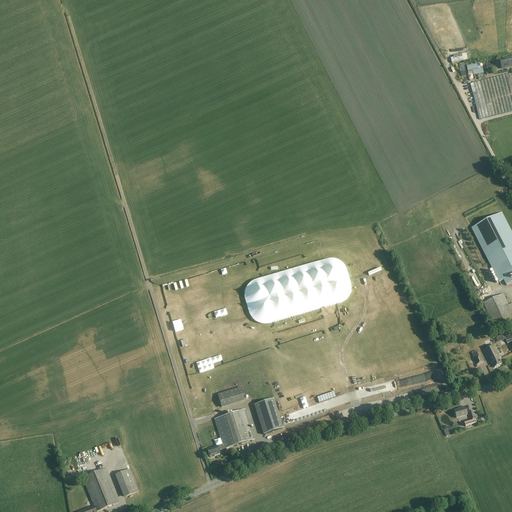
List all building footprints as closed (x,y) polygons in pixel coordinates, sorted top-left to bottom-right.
[(452,63),(455,63),(455,62),(467,60),(466,54),(453,56),(454,58),(451,58),(452,63)] [(511,57),(500,60),(502,69),(511,66),(511,57)] [(477,64),(467,66),(468,71),(473,70),(474,75),(483,73),(483,68),(478,69),(477,64)] [(479,120),(511,111),(511,73),(470,84),(479,120)] [(507,286),(511,283),(511,233),(502,214),(472,229),(500,282),(504,280),(507,286)] [(511,304),(509,306),(504,295),(483,304),(496,331),(511,324),(511,304)] [(488,360),(490,359),(494,368),(502,364),(500,359),(501,359),(495,345),(484,350),(488,360)] [(477,365),(479,364),(483,362),(481,357),(479,358),(477,352),(472,354),(477,365)] [(218,395),(222,408),(246,401),(242,388),(218,395)] [(341,404),(350,402),(349,395),(340,397),(341,404)] [(274,399),(254,406),(264,435),(283,429),(274,399)] [(460,408),(461,409),(454,411),(456,418),(467,415),(465,407),(460,408)] [(245,410),(237,413),(215,420),(223,445),(207,450),(210,457),(220,454),(219,451),(246,442),(255,440),(251,429),(245,410)] [(291,414),(284,416),(287,423),(294,420),(291,414)] [(464,423),(465,427),(468,427),(469,429),(471,428),(471,427),(473,426),(472,425),(474,424),(474,425),(477,424),(475,420),(464,423)] [(96,511),(119,503),(106,469),(83,478),(94,507),(89,509),(79,511),(96,511)] [(130,470),(115,476),(124,498),(139,492),(130,470)]
